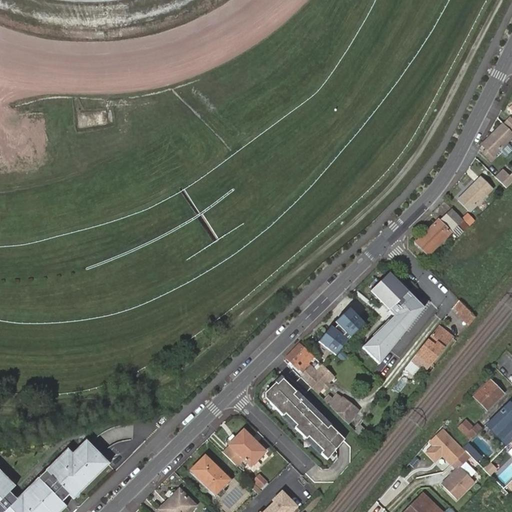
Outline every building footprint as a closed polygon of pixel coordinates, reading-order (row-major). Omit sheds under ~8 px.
[(511,119),(509,115),(502,121),(511,132),(511,131),(511,119)] [(492,155),(511,134),(511,133),(501,124),(485,141),(481,144),(482,145),(486,149),(482,152),(488,158),(492,155)] [(505,188),(511,180),(511,175),(503,166),(493,176),(505,188)] [(490,190),(478,179),(457,201),(468,213),(490,190)] [(455,226),(444,215),(437,222),(436,221),(414,243),(426,255),(449,233),(448,233),(455,226)] [(421,307),(387,273),(367,292),(392,315),(361,348),(378,364),(421,307)] [(457,312),(463,306),(457,300),(451,307),(457,312)] [(457,312),(456,314),(464,322),(470,314),(463,306),(457,312)] [(362,324),(347,309),(329,327),(316,342),(334,356),(345,340),(362,324)] [(436,327),(414,354),(426,363),(447,336),(436,327)] [(299,344),(286,357),(301,372),(299,374),(306,381),(305,383),(315,393),(331,376),(321,367),(321,366),(314,373),(308,367),(309,366),(306,363),(310,359),(307,356),(309,354),(299,344)] [(276,385),(281,379),(281,380),(282,379),(279,376),(273,382),(274,383),(276,385)] [(274,383),(263,394),(263,399),(281,416),(282,416),(284,414),(296,426),(293,428),(294,428),(305,439),(308,437),(322,451),(320,454),(327,460),(343,440),(329,426),(326,429),(291,395),(294,392),(281,380),(281,379),(276,385),(274,383)] [(501,394),(489,382),(473,397),(485,409),(501,394)] [(329,426),(294,392),(291,395),(326,429),(329,426)] [(343,398),(332,410),(346,423),(357,412),(343,398)] [(511,408),(507,403),(487,422),(508,444),(510,442),(511,443),(511,408)] [(296,426),(284,414),(282,416),(281,416),(280,417),(293,429),(294,428),(293,428),(296,426)] [(470,439),(480,429),(475,423),(471,427),(464,420),(457,426),(470,439)] [(360,424),(354,430),(359,436),(365,431),(360,424)] [(222,453),(235,465),(242,458),(249,465),(248,466),(252,470),(260,463),(255,458),(263,451),(241,430),(227,444),(229,446),(222,453)] [(461,472),(465,469),(472,461),(441,430),(430,441),(458,470),(461,472)] [(57,511),(64,506),(59,502),(66,494),(71,499),(107,463),(83,439),(70,453),(65,448),(14,499),(6,491),(12,486),(0,473),(0,511),(57,511)] [(227,479),(203,455),(189,470),(213,494),(227,479)] [(471,475),(465,469),(461,472),(458,470),(441,487),(446,492),(451,488),(462,499),(475,487),(467,478),(471,475)] [(250,481),(261,490),(268,482),(257,473),(250,481)] [(190,511),(195,507),(192,503),(178,489),(160,508),(164,511),(190,511)] [(294,511),(298,509),(280,491),(271,500),(273,502),(262,511),(260,511),(259,511),(258,511),(294,511)] [(422,493),(403,511),(440,511),(435,507),(428,499),(422,493)]
